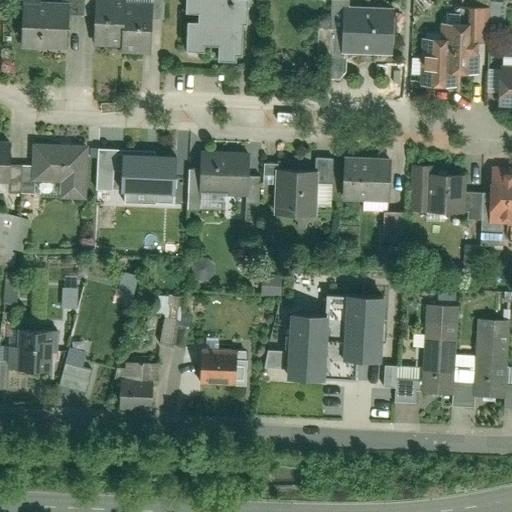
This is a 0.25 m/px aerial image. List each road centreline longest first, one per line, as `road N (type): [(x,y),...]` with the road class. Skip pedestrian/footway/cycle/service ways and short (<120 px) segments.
road 1 (residential): [(0,97),(272,107),(511,133)]
road 2 (residential): [(0,419),(393,440),(511,438)]
